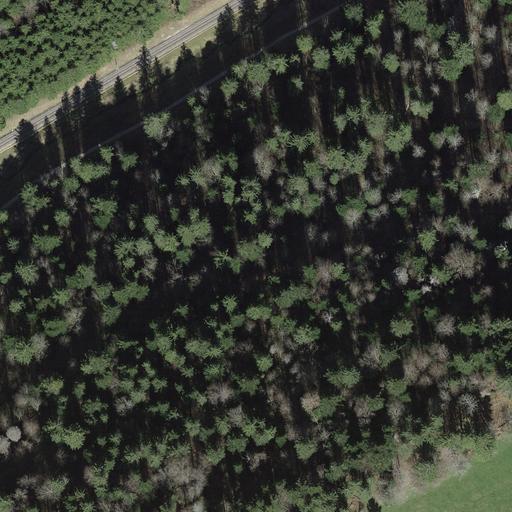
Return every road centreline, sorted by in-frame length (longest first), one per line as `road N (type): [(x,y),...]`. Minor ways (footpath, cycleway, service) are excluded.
road 1 (track): [(349,0),(0,197)]
road 2 (track): [(0,154),(261,0)]
